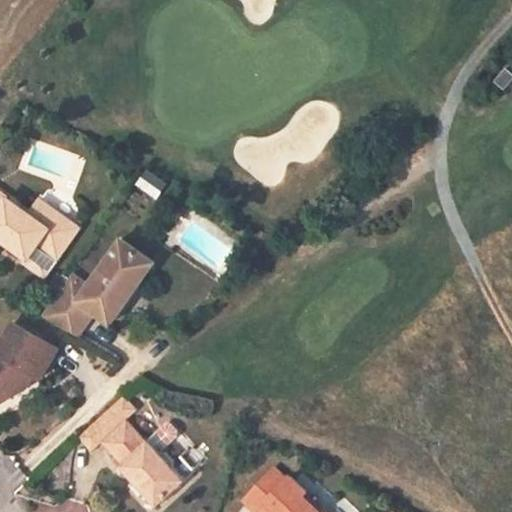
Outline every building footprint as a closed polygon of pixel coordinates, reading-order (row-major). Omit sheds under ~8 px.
[(45,242),(60,254),(80,226),(40,199),(30,214),(0,192),(0,236),(28,256),(30,258),(40,244),(45,242)] [(73,274),(43,317),(79,337),(96,312),(112,324),(155,262),(122,239),(89,286),(73,274)] [(46,275),(60,254),(45,242),(40,244),(30,258),(28,256),(25,261),(46,275)] [(0,392),(6,389),(11,396),(32,382),(24,378),(29,369),(37,374),(43,378),(60,348),(14,323),(0,348),(0,392)] [(24,378),(32,382),(37,374),(29,369),(24,378)] [(0,402),(0,403),(11,396),(6,389),(0,392),(0,402)] [(128,420),(139,409),(125,395),(79,437),(93,452),(103,442),(128,420)] [(128,420),(103,442),(123,463),(121,465),(159,506),(186,480),(174,466),(175,459),(167,450),(160,452),(149,439),(147,441),(128,420)] [(275,469),(245,500),(256,511),(258,511),(260,511),(261,511),(325,511),(322,509),(321,511),(304,496),(307,492),(291,477),(287,481),(275,469)]
